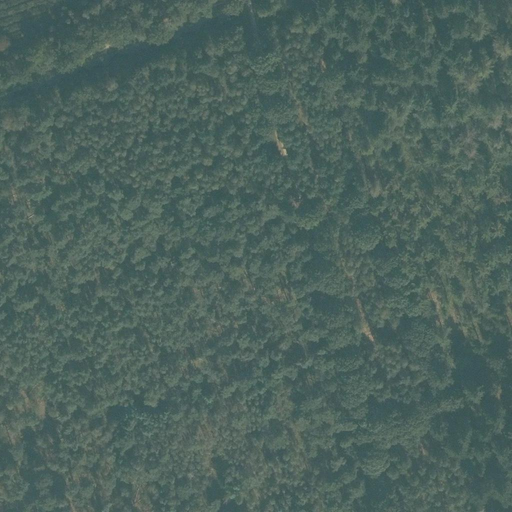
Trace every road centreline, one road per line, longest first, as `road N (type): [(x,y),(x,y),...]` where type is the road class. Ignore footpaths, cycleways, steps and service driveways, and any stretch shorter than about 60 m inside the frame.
road 1 (track): [(250,8),(274,125),(383,511)]
road 2 (track): [(0,85),(222,0)]
road 3 (track): [(511,196),(435,40)]
road 4 (track): [(360,424),(511,379)]
